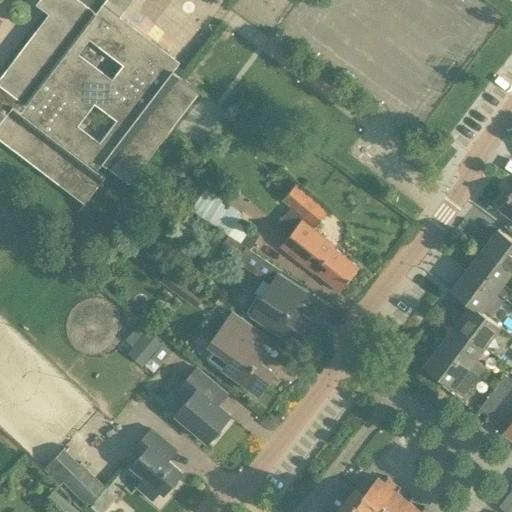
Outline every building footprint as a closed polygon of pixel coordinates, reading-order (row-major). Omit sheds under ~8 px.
[(182,79),(180,78),(173,72),(180,62),(119,16),(131,0),(106,0),(104,4),(96,13),(79,0),(40,0),(37,5),(49,14),(0,78),(0,138),(84,203),(105,177),(97,170),(102,164),(128,184),(199,92),(184,80),(182,79)] [(301,221),(297,225),(283,243),(280,247),(313,274),(314,272),(339,292),(359,268),(334,248),(335,246),(314,229),(329,210),(297,183),(284,198),(282,201),(305,219),(302,222),(301,221)] [(234,226),(242,216),(204,187),(191,204),(236,238),(242,231),(234,226)] [(511,190),(498,207),(511,218),(511,190)] [(511,240),(497,228),(481,249),(510,272),(511,269),(511,240)] [(510,272),(481,249),(465,269),(495,292),(505,300),(508,297),(511,300),(511,289),(511,291),(501,283),(510,272)] [(480,311),(495,292),(465,269),(450,290),(469,305),(480,311)] [(250,316),(294,346),(310,322),(292,310),(304,292),(278,275),(250,316)] [(499,326),(480,311),(469,305),(454,325),(483,347),(499,326)] [(207,344),(217,352),(210,360),(257,395),(273,374),(255,360),(259,355),(254,352),(264,338),(230,313),(207,344)] [(137,365),(149,356),(154,362),(164,353),(139,323),(122,337),(130,347),(125,350),(137,365)] [(454,325),(438,345),(480,376),(486,368),(474,359),(483,347),(454,325)] [(480,376),(438,345),(422,365),(427,369),(427,373),(431,377),(435,375),(462,396),(472,383),(473,384),(480,376)] [(208,442),(210,439),(212,439),(216,437),(219,434),(220,431),(220,428),(230,416),(206,396),(215,385),(195,368),(176,391),(187,400),(175,414),(208,442)] [(511,381),(504,375),(494,388),(504,396),(511,385),(511,381)] [(488,417),(504,396),(494,388),(478,409),(488,417)] [(511,418),(501,432),(511,440),(511,418)] [(177,477),(181,471),(167,459),(175,449),(150,428),(134,448),(141,454),(131,465),(143,476),(136,485),(152,499),(159,490),(163,493),(168,487),(172,486),(174,486),(175,485),(176,483),(176,482),(177,479),(177,477)] [(84,504),(102,486),(80,464),(78,467),(62,451),(44,470),(59,485),(62,482),(84,504)] [(421,511),(419,510),(376,476),(357,500),(352,496),(339,511),(421,511)] [(511,511),(511,487),(498,506),(505,511),(511,511)]
